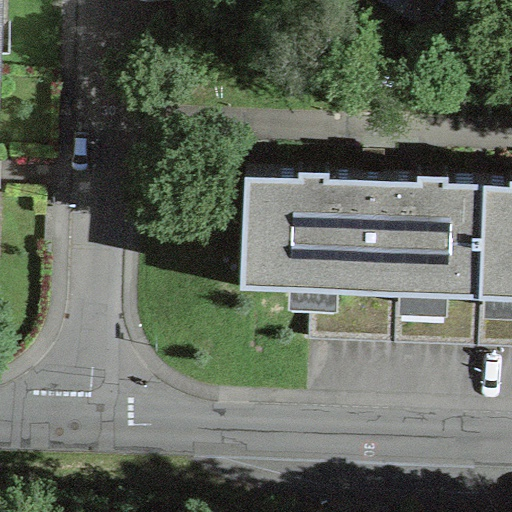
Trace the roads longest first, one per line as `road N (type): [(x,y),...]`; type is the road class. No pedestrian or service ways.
road 1 (residential): [(83,423),(511,436)]
road 2 (residential): [(99,0),(83,423)]
